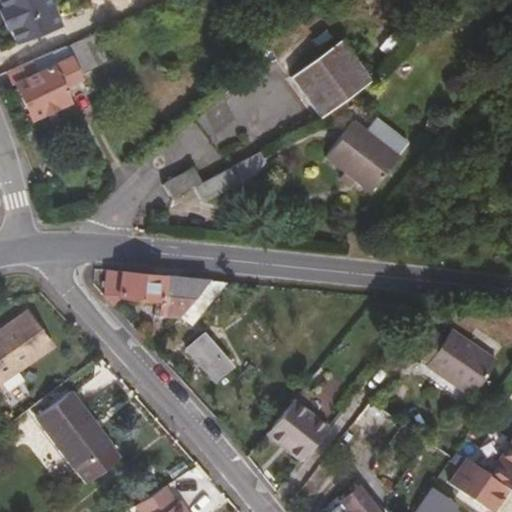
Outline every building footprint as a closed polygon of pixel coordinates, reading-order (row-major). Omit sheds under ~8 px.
[(16,22),(0,29),(0,49),(2,49),(19,83),(56,64),(49,49),(68,38),(59,18),(24,37),(16,22)] [(341,41),(291,76),(320,117),(365,85),(368,81),(341,41)] [(345,173),(353,179),(368,192),(396,156),(353,122),(325,157),(345,173)] [(203,183),(195,187),(203,202),(253,174),(250,168),(264,161),(259,152),(221,173),(203,183)] [(163,185),(172,200),(195,187),(203,183),(193,167),(163,185)] [(347,185),(353,179),(345,173),(340,180),(347,185)] [(163,301),(168,276),(108,270),(107,282),(102,281),(101,286),(106,287),(105,295),(114,305),(121,296),(163,301)] [(161,315),(181,316),(210,280),(198,279),(168,276),(163,301),(162,310),(161,315)] [(193,326),(228,282),(210,280),(181,316),(193,326)] [(0,382),(50,346),(26,313),(0,331),(0,382)] [(496,362),(452,330),(444,341),(425,328),(410,348),(429,361),(426,365),(472,397),(496,362)] [(215,382),(230,368),(203,337),(187,350),(215,382)] [(69,394),(61,384),(48,393),(55,403),(36,418),(86,483),(121,458),(72,391),(69,394)] [(297,397),(330,421),(337,411),(304,387),(297,397)] [(303,462),(329,428),(293,400),(266,433),(303,462)] [(511,439),(488,476),(511,492),(511,439)] [(417,511),(441,511),(466,475),(450,464),(417,511)] [(379,511),(361,486),(341,500),(338,497),(332,502),(324,510),(325,511),(379,511)] [(136,505),(139,509),(168,491),(165,487),(136,505)] [(187,511),(180,500),(176,503),(168,491),(139,509),(140,511),(187,511)]
